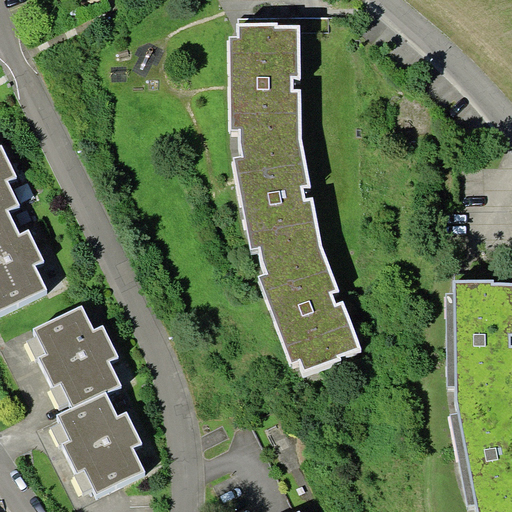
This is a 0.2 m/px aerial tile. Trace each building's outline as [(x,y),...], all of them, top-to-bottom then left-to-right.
[(339,356),(362,349),(343,301),(337,303),(332,293),(339,291),(322,245),(313,197),(306,198),(304,188),(311,186),(301,138),(301,90),(294,89),(294,83),(300,83),(300,25),(277,25),(277,23),(236,23),(237,36),(228,36),(230,130),(238,131),(238,141),(239,148),(240,155),(233,157),(251,250),(258,248),(258,253),(259,260),(262,266),(265,273),(258,275),(291,363),(298,361),(302,372),(341,359),(339,356)] [(0,312),(47,290),(35,265),(44,261),(29,229),(19,234),(9,211),(19,206),(8,182),(17,178),(1,145),(0,145),(0,312)] [(511,336),(511,283),(494,283),(494,280),(453,279),(453,293),(446,293),(447,387),(455,387),(455,392),(455,400),(455,405),(458,412),(451,414),(468,507),(475,505),(476,511),(511,511),(511,345),(511,346),(511,336)] [(94,329),(82,304),(33,328),(37,335),(27,340),(36,358),(39,357),(53,386),(51,388),(59,406),(69,401),(72,407),(107,391),(121,384),(110,360),(119,356),(103,324),(94,329)] [(72,407),(58,415),(61,421),(50,426),(60,445),(62,444),(77,473),(75,475),(83,493),(94,488),(97,494),(145,471),(134,447),(143,442),(127,411),(118,415),(107,391),(72,407)]
